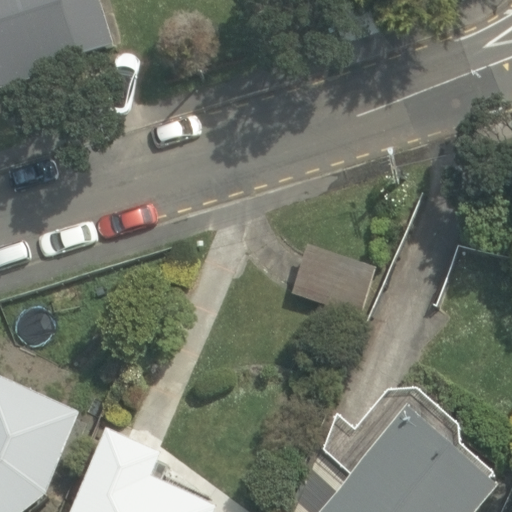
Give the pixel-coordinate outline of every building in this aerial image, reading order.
[(0,0),(0,93),(88,67),(85,57),(115,49),(99,0),(0,0)] [(373,268),(317,252),(301,305),(357,321),(373,268)] [(0,511),(26,511),(51,494),(86,412),(0,374),(0,511)] [(482,511),(504,488),(414,408),(356,474),(325,447),(294,511),(284,511),(283,511),(282,511),(482,511)] [(167,453),(113,429),(76,511),(219,511),(222,506),(167,481),(173,468),(163,464),(167,453)]
